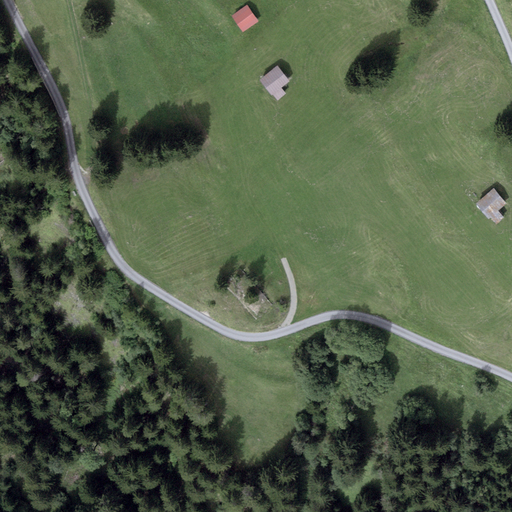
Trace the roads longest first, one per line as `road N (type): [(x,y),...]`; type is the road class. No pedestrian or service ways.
road 1 (track): [(7,0),(65,116),(81,186),(128,274),(249,337),(344,314),(511,377)]
road 2 (track): [(81,186),(97,165),(67,0)]
